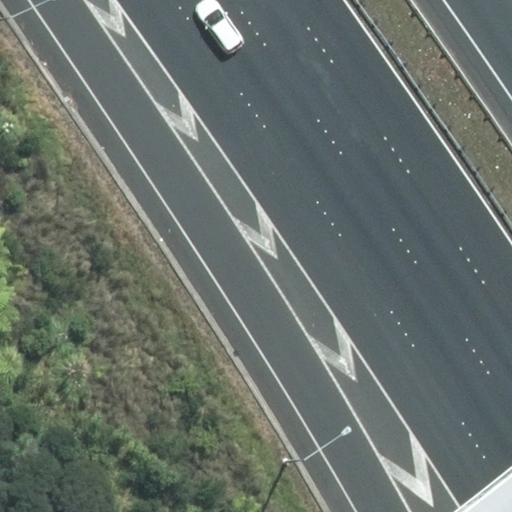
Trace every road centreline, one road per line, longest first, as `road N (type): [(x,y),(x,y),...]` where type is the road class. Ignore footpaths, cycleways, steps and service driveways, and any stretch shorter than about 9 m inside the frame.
road 1 (motorway): [(380,511),(287,334),(59,0)]
road 2 (motorway): [(511,326),(287,0)]
